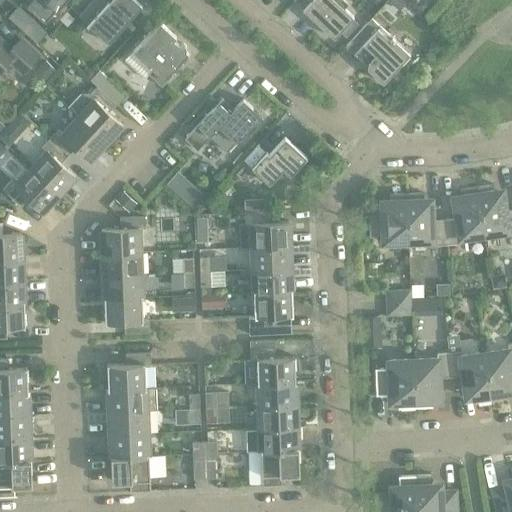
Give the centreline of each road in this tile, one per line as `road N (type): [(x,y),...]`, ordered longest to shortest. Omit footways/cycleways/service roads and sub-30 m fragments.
road 1 (residential): [(69,511),(60,243),(238,42)]
road 2 (residential): [(340,444),(329,200),(378,144)]
road 3 (residential): [(238,42),(339,131),(378,144)]
road 4 (residential): [(378,144),(359,108),(258,19)]
road 5 (residential): [(258,505),(115,511)]
road 6 (residential): [(378,144),(402,154),(511,142)]
road 7 (residential): [(465,440),(340,444)]
